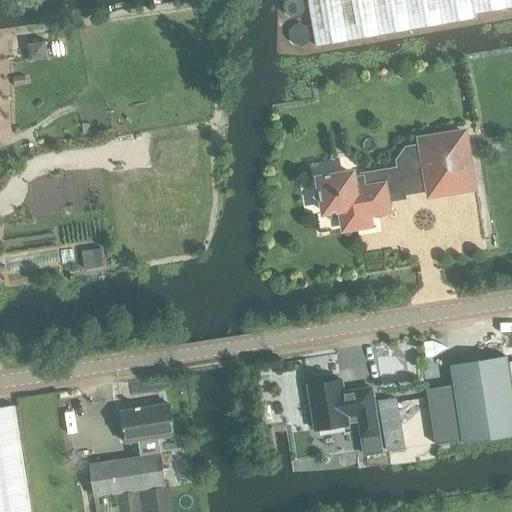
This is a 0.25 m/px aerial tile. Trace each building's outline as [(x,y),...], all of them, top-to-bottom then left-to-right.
[(511,0),(307,0),(315,45),(474,17),(474,13),(511,5),(511,0)] [(44,41),(28,43),(30,59),(46,57),(44,41)] [(216,114),(176,120),(180,140),(219,133),(216,114)] [(324,212),(341,209),(344,229),(370,225),(368,214),(388,211),(386,197),(429,190),(430,194),(473,187),(464,132),(420,139),(421,144),(406,147),(397,160),(398,167),(362,174),(362,176),(353,178),(352,173),(319,179),(320,187),(313,197),(323,204),(324,212)] [(130,209),(111,213),(111,215),(115,232),(114,233),(115,235),(122,234),(128,233),(127,233),(134,232),(135,236),(176,229),(173,212),(179,211),(175,185),(156,189),(155,184),(127,189),(130,209)] [(100,248),(82,250),(84,269),(103,266),(100,248)] [(454,385),(427,389),(428,397),(432,423),(435,444),(463,440),(464,443),(511,435),(511,388),(507,357),(451,366),(454,385)] [(312,384),(307,385),(315,430),(349,424),(349,422),(359,421),(364,453),(381,450),(371,388),(354,390),(354,393),(344,395),(341,380),(326,382),(323,380),(314,382),(312,384)] [(396,397),(378,400),(387,451),(405,448),(396,397)] [(138,441),(140,457),(91,464),(89,465),(96,511),(173,511),(169,485),(166,485),(161,454),(160,454),(157,437),(175,435),(170,403),(122,411),(128,442),(138,441)] [(32,511),(32,508),(15,407),(0,409),(0,511),(32,511)]
